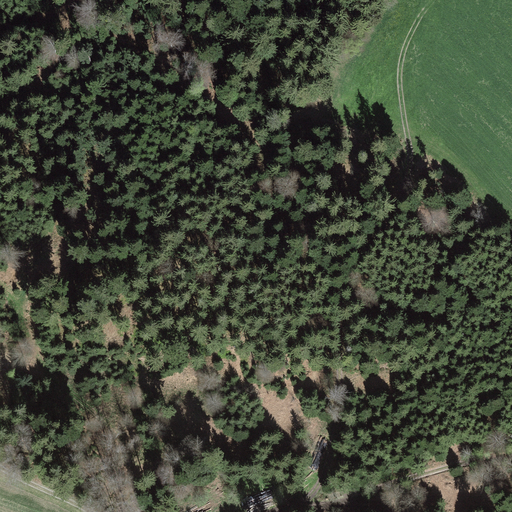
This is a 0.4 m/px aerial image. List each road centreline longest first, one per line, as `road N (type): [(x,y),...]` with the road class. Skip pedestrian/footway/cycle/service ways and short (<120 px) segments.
road 1 (track): [(296,508),(314,491),(336,433),(341,302),(396,190),(399,78)]
road 2 (track): [(0,291),(31,353),(99,415),(131,474),(136,511)]
road 3 (track): [(282,511),(511,456)]
